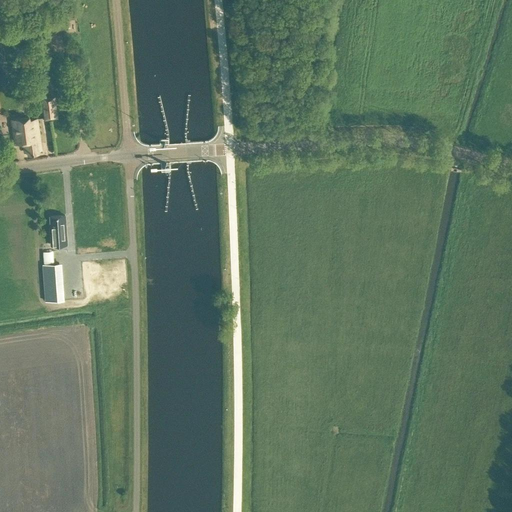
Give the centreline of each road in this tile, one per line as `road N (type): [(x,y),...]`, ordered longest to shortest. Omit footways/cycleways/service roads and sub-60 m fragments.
road 1 (tertiary): [(511,165),(393,139),(129,154)]
road 2 (track): [(394,511),(468,153)]
road 3 (unclassified): [(135,511),(129,154)]
road 4 (unclassified): [(129,154),(113,0)]
road 5 (tertiary): [(129,154),(0,171)]
